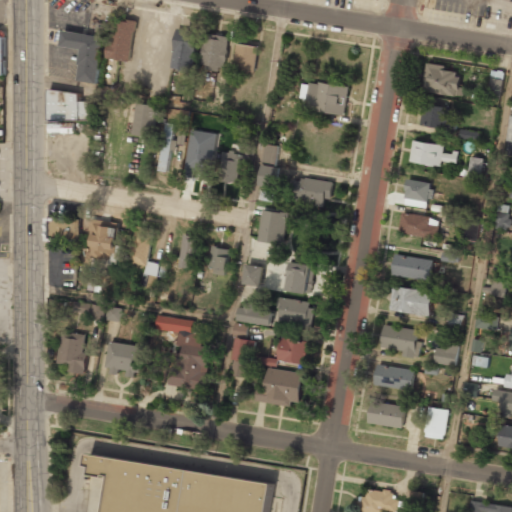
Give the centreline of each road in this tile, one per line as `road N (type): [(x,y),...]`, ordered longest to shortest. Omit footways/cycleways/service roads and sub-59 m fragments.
road 1 (residential): [(322,511),(403,0)]
road 2 (secondary): [(25,0),(29,511)]
road 3 (residential): [(511,481),(27,399)]
road 4 (residential): [(511,76),(438,511)]
road 5 (residential): [(511,46),(208,0)]
road 6 (residential): [(247,218),(27,184)]
road 7 (residential): [(233,318),(27,287)]
